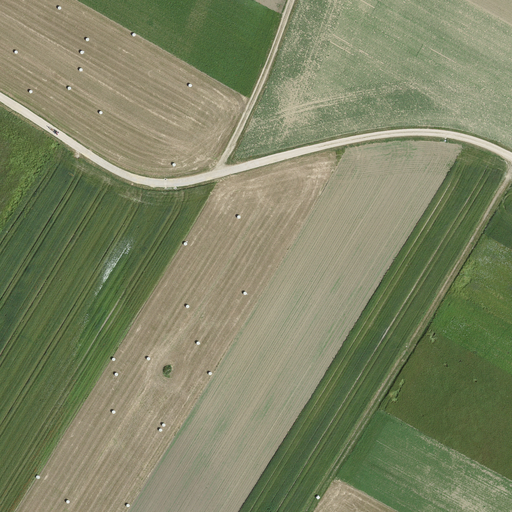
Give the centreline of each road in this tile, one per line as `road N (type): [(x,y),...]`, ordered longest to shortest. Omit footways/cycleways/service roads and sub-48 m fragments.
road 1 (track): [(0,97),(111,168),(164,183),(400,132),(451,134),(511,156)]
road 2 (track): [(292,0),(214,175)]
